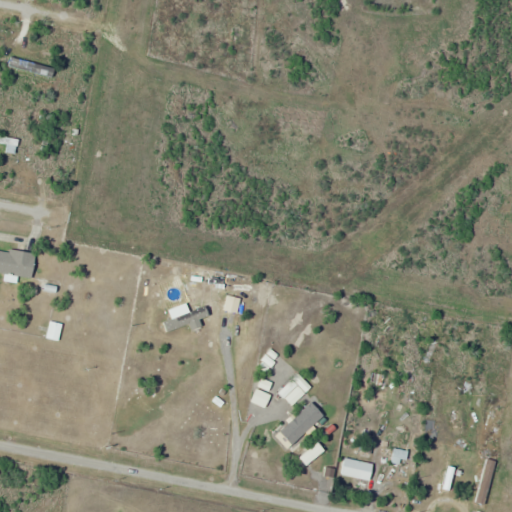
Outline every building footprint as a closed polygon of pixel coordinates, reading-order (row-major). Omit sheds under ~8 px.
[(8,67),(53,79),(56,70),(11,58),(8,67)] [(36,254),(0,249),(0,274),(33,278),(36,254)] [(61,341),(61,324),(49,323),(49,340),(61,341)] [(381,386),(384,377),(373,373),(370,382),(381,386)] [(293,446),(324,414),(316,406),(285,437),(293,446)] [(373,462),(343,462),(343,479),(373,479),(373,462)]
